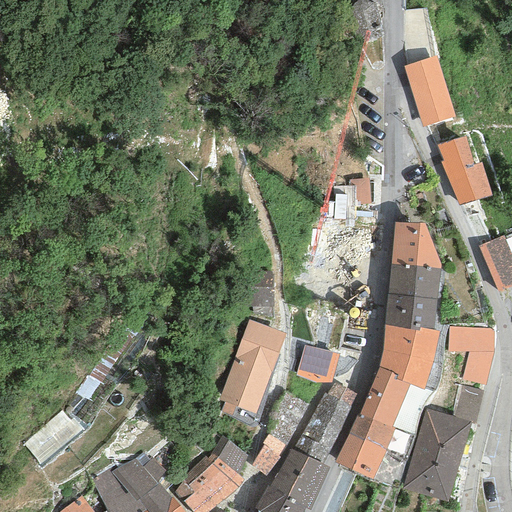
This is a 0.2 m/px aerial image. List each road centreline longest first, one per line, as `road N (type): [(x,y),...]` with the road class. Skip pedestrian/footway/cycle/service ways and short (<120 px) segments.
road 1 (unclassified): [(392,68),(507,344),(502,479),(509,511)]
road 2 (tertiary): [(311,511),(360,395),(374,338),(392,68)]
